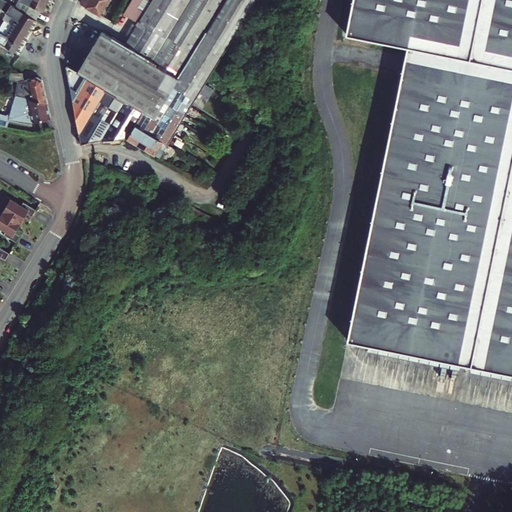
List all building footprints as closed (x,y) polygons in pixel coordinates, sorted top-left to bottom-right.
[(5,20),(29,34),(38,20),(36,19),(15,6),(5,0),(0,0),(0,10),(1,8),(8,12),(4,19),(6,20),(5,20)] [(17,0),(15,6),(36,19),(41,10),(43,10),(47,0),(17,0)] [(81,0),(80,3),(99,14),(107,0),(81,0)] [(149,0),(131,0),(123,14),(136,22),(149,0)] [(152,0),(140,21),(164,36),(167,37),(188,0),(152,0)] [(254,2),(250,0),(188,0),(167,37),(164,36),(150,59),(168,70),(179,76),(174,85),(196,99),(254,2)] [(511,0),(354,0),(348,34),(410,47),(348,341),(511,374),(511,0)] [(0,33),(0,41),(18,52),(29,34),(5,20),(0,28),(0,29),(2,31),(2,32),(1,32),(0,33)] [(140,21),(125,44),(150,59),(164,36),(140,21)] [(106,89),(125,100),(143,111),(168,70),(150,59),(125,44),(112,36),(101,31),(77,71),(106,89)] [(81,131),(106,89),(77,71),(67,65),(71,93),(78,132),(81,131)] [(143,111),(127,138),(160,157),(196,99),(174,85),(179,76),(168,70),(143,111)] [(15,95),(28,98),(48,103),(42,79),(37,76),(32,77),(24,79),(22,73),(10,75),(10,82),(17,81),(15,95)] [(125,100),(106,89),(81,131),(78,132),(81,143),(101,141),(125,100)] [(15,95),(13,105),(9,118),(34,121),(51,117),(48,103),(28,98),(15,95)] [(101,141),(127,138),(143,111),(125,100),(101,141)] [(0,115),(0,126),(0,127),(7,128),(9,118),(0,115)] [(7,195),(0,206),(0,208),(23,223),(29,213),(33,216),(37,209),(25,202),(23,205),(7,195)] [(17,232),(23,223),(0,208),(0,226),(7,231),(5,234),(18,242),(22,235),(17,232)] [(0,260),(2,257),(7,260),(11,253),(0,246),(0,260)]
